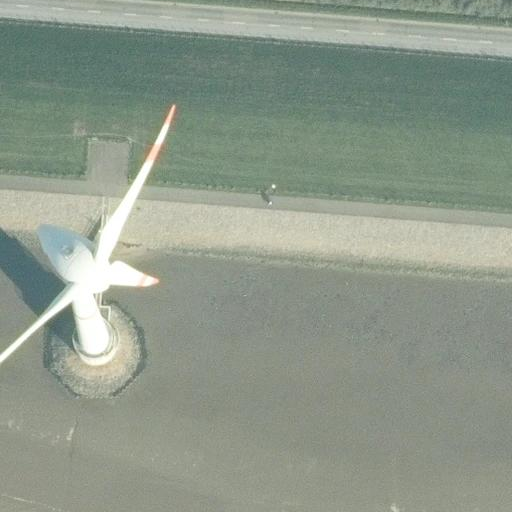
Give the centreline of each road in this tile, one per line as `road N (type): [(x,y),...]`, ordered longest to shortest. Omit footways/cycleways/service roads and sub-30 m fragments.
road 1 (track): [(511,225),(0,185)]
road 2 (tertiary): [(511,43),(0,4)]
